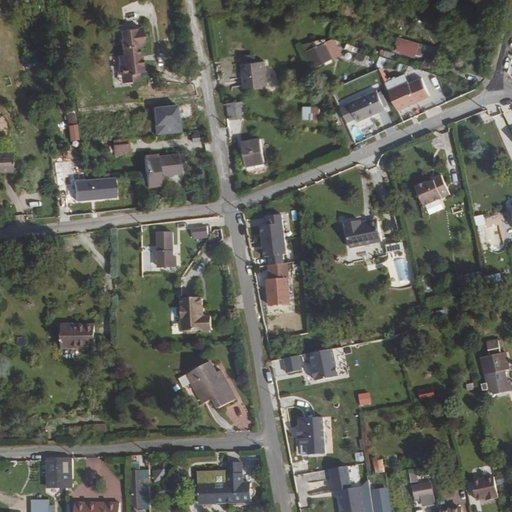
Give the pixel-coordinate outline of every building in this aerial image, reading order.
[(143,43),(141,30),(119,33),(122,57),(118,58),(119,68),(123,67),(124,76),(137,74),(142,74),(140,62),(138,62),(136,48),(140,47),(139,44),(143,43)] [(399,51),(415,56),(418,45),(399,39),(398,44),(401,44),(399,51)] [(304,46),(312,65),(322,61),(316,48),(318,47),(315,41),(304,46)] [(356,53),(357,48),(346,44),(344,49),(356,53)] [(243,62),(253,60),(252,53),(242,55),(243,62)] [(243,62),(242,62),(246,86),(269,82),(264,58),(253,60),(243,62)] [(430,69),(433,61),(428,59),(425,67),(430,69)] [(430,69),(443,73),(446,65),(433,61),(430,69)] [(121,85),(138,83),(137,74),(124,76),(123,67),(119,68),(121,85)] [(409,85),(390,93),(399,113),(431,99),(423,81),(410,86),(409,85)] [(357,121),(359,125),(387,113),(378,93),(350,106),(351,107),(342,111),(348,125),(357,121)] [(243,104),(225,104),(228,123),(246,120),(243,104)] [(319,120),(319,109),(304,108),(304,120),(319,120)] [(383,124),(390,122),(387,114),(380,116),(383,124)] [(80,141),(75,129),(69,131),(73,143),(80,141)] [(243,143),(247,167),(256,165),(266,163),(262,140),(243,143)] [(130,156),(129,146),(113,148),(114,158),(130,156)] [(0,173),(12,173),(11,154),(0,154),(0,173)] [(144,158),(147,189),(162,187),(161,177),(182,175),(180,155),(144,158)] [(71,186),(68,163),(55,165),(58,187),(71,186)] [(119,200),(118,178),(75,179),(76,201),(119,200)] [(441,179),(418,190),(427,210),(451,200),(441,179)] [(271,256),(272,265),(285,264),(284,255),(287,254),(283,215),(269,216),(270,225),(262,226),(266,257),(271,256)] [(357,220),(347,222),(352,247),(384,240),(380,220),(379,220),(363,224),(358,225),(357,220)] [(193,229),(193,238),(209,237),(208,228),(193,229)] [(158,233),(159,267),(177,266),(177,260),(175,260),(174,253),(174,232),(158,233)] [(387,247),(389,254),(405,251),(403,244),(387,247)] [(268,281),(266,281),(269,306),(290,304),(285,264),(272,265),(266,266),(268,281)] [(425,293),(431,291),(428,278),(422,279),(425,293)] [(203,298),(181,299),(182,308),(180,308),(178,310),(179,317),(181,319),(183,319),(183,332),(186,332),(188,335),(195,334),(198,331),(202,331),(211,331),(213,330),(212,317),(202,318),(201,313),(204,313),(203,298)] [(98,348),(98,326),(64,326),(64,349),(98,348)] [(482,385),(483,391),(489,389),(489,392),(504,389),(500,372),(509,370),(506,353),(501,354),(498,341),(487,343),(490,357),(482,359),(488,384),(482,385)] [(333,349),(311,353),(314,368),(312,368),(315,380),(316,379),(317,381),(338,377),(333,349)] [(299,356),(284,359),(287,374),(302,371),(299,356)] [(216,374),(210,363),(188,375),(205,405),(215,399),(221,409),(235,402),(223,382),(227,380),(222,370),(216,374)] [(431,391),(418,395),(420,402),(433,398),(431,391)] [(371,405),(369,394),(357,395),(359,407),(371,405)] [(301,437),(302,445),(325,442),(322,416),(298,419),(299,427),(301,437)] [(105,427),(71,429),(72,442),(83,442),(84,439),(105,438),(105,427)] [(363,461),(362,453),(354,454),(355,462),(363,461)] [(73,460),(49,461),(49,490),(64,489),(73,489),(73,460)] [(382,460),(371,461),(373,474),(384,473),(382,460)] [(216,486),(200,487),(200,505),(234,504),(234,501),(251,501),(251,498),(251,492),(251,484),(242,485),(241,465),(227,465),(227,486),(221,486),(221,488),(218,487),(216,486)] [(349,467),(332,470),(336,492),(340,491),(344,511),(367,511),(363,487),(353,489),(349,467)] [(165,469),(154,469),(154,481),(161,481),(161,491),(165,491),(165,469)] [(418,483),(415,472),(408,473),(410,485),(418,483)] [(141,511),(141,475),(132,475),(133,511),(141,511)] [(489,500),(497,498),(493,477),(471,481),(475,500),(485,498),(488,497),(489,500)] [(432,483),(413,487),(415,500),(434,496),(432,483)] [(389,511),(386,489),(371,491),(374,511),(389,511)] [(49,511),(49,502),(26,502),(26,511),(49,511)]
